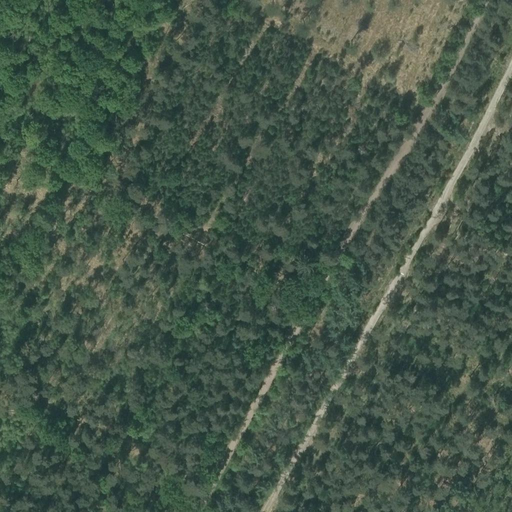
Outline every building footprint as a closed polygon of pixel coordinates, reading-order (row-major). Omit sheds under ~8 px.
[(511,131),(492,167),(511,178),(511,131)] [(511,253),(511,227),(470,204),(445,247),(498,277),(511,253)] [(480,310),(427,280),(402,323),(455,353),(480,310)] [(437,384),(384,354),(360,396),(413,427),(437,384)] [(393,463),(340,433),(315,476),(368,506),(393,463)]
